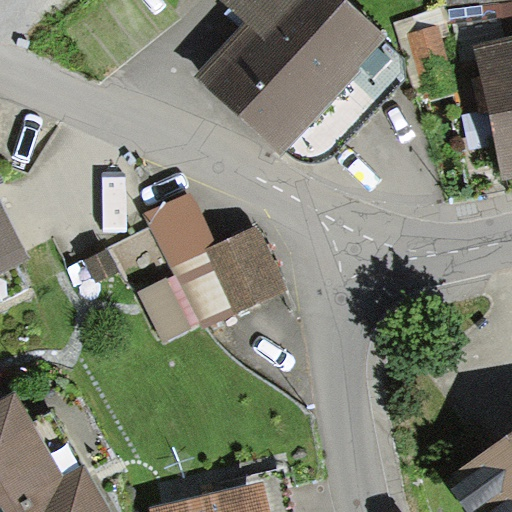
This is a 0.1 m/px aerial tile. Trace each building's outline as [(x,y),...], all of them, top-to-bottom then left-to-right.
[(408,63),(374,33),(338,0),(215,0),(235,17),(184,72),(269,148),(284,162),(303,163),(317,159),(327,152),(408,63)] [(432,27),(407,33),(423,101),(449,95),(432,27)] [(511,28),(464,39),(495,176),(511,171),(511,28)] [(188,195),(143,216),(148,228),(109,247),(156,346),(195,328),(200,338),(292,294),(261,231),(216,252),(188,195)] [(0,275),(27,262),(0,207),(0,275)] [(17,399),(0,408),(0,511),(110,511),(87,470),(65,483),(17,399)] [(511,511),(511,433),(448,479),(472,511),(511,511)] [(266,511),(260,487),(159,511),(266,511)]
